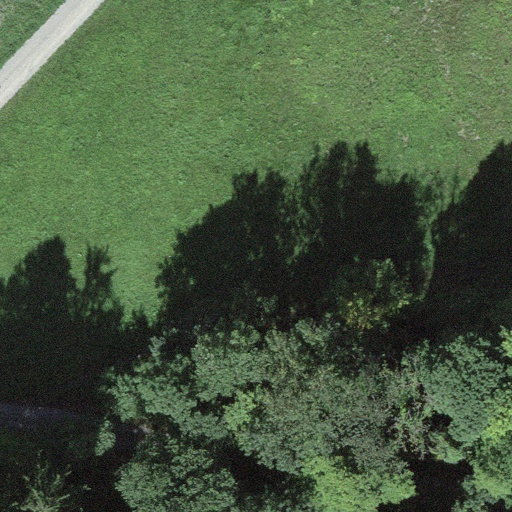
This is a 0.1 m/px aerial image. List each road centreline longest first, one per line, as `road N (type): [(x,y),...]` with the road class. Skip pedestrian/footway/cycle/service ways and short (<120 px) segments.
road 1 (track): [(511,494),(0,412)]
road 2 (track): [(0,94),(89,0)]
